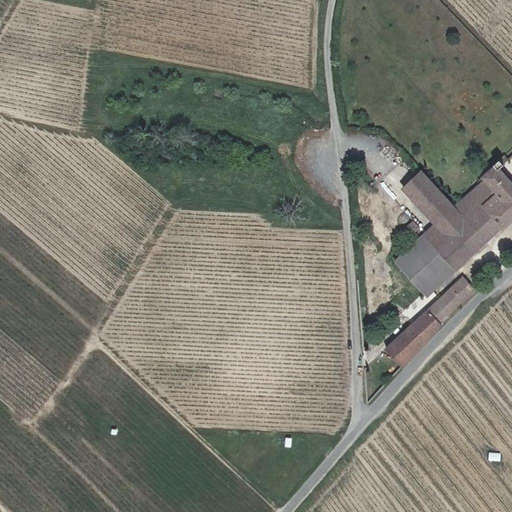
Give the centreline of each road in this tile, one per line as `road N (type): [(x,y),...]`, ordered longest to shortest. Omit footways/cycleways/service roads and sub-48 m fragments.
road 1 (unclassified): [(359,426),(343,143),(327,38),(334,0)]
road 2 (unclassified): [(359,426),(511,267)]
